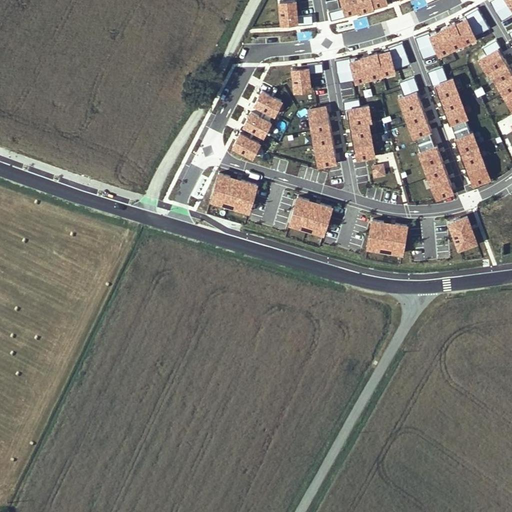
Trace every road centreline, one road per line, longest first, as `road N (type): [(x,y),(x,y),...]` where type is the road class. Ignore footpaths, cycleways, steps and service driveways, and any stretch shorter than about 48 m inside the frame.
road 1 (tertiary): [(427,286),(361,278),(0,164)]
road 2 (residential): [(297,511),(427,286)]
